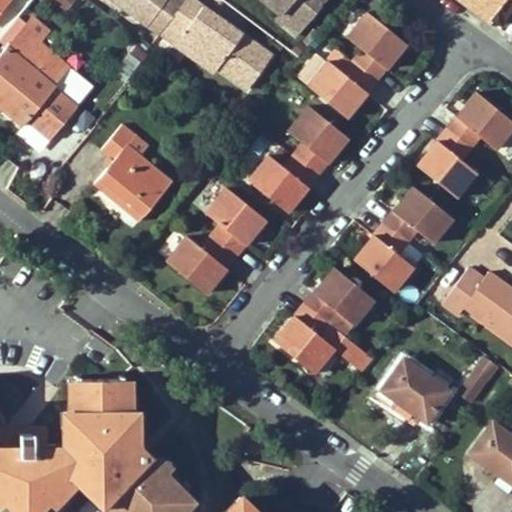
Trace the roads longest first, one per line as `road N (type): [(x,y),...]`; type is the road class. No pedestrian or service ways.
road 1 (residential): [(208,355),(462,38)]
road 2 (residential): [(208,355),(430,511)]
road 3 (residential): [(0,199),(208,355)]
